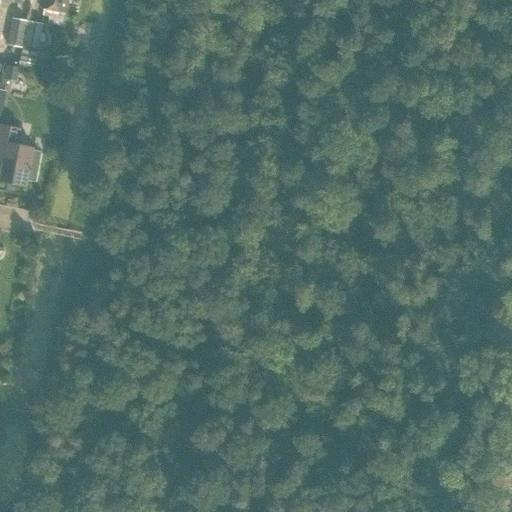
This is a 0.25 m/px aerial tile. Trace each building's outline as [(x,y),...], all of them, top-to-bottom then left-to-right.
[(65,13),(67,0),(43,0),(42,8),(65,13)] [(22,48),(27,21),(13,18),(8,45),(22,48)] [(27,21),(22,48),(24,47),(20,67),(32,69),(33,64),(35,65),(43,24),(29,21),(27,21)] [(68,57),(56,59),(57,66),(67,65),(70,64),(69,57),(68,57)] [(27,180),(36,182),(42,151),(33,150),(33,148),(16,145),(19,129),(0,125),(0,163),(3,164),(0,181),(26,186),(27,180)]
